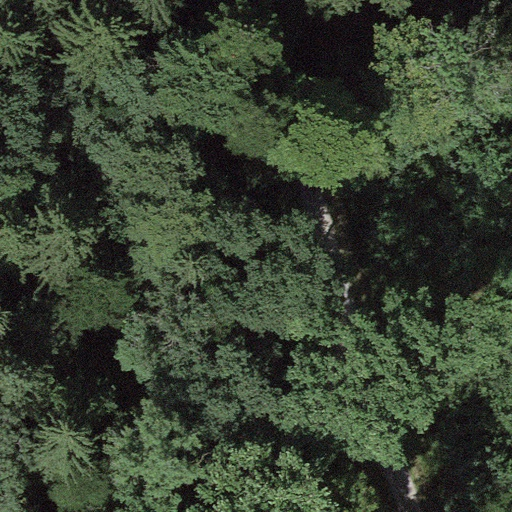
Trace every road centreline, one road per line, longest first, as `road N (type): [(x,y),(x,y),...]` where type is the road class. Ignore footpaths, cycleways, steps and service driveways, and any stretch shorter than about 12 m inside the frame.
road 1 (track): [(353,373),(268,0)]
road 2 (track): [(243,511),(353,373)]
road 3 (track): [(353,373),(405,511)]
